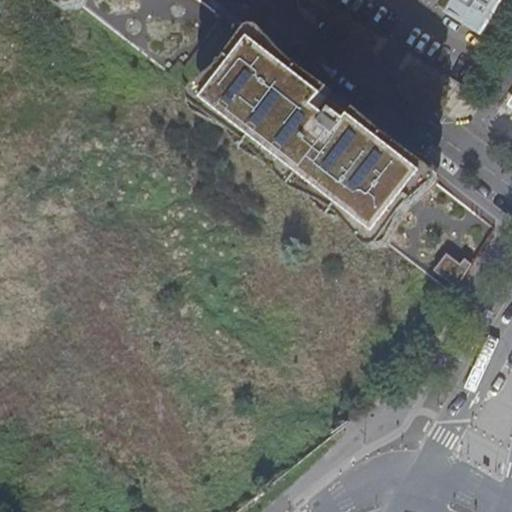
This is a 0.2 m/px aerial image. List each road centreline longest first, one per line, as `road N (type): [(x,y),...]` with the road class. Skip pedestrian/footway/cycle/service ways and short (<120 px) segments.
road 1 (unknown): [(199,511),(158,426),(133,400),(55,389),(0,411)]
road 2 (residential): [(277,3),(462,149)]
road 3 (secondary): [(511,325),(400,511)]
road 4 (motorway): [(511,357),(426,511)]
